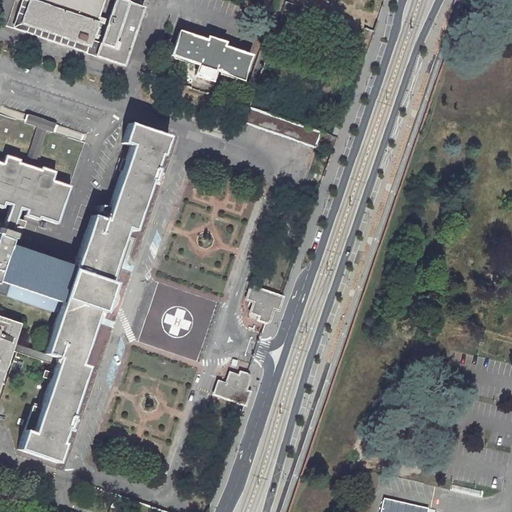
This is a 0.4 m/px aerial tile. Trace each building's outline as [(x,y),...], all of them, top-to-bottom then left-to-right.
[(20,0),(11,28),(123,65),(142,8),(118,0),(114,0),(107,21),(98,18),(103,0),(20,0)] [(252,3),(245,1),(243,7),(250,9),(252,3)] [(205,41),(178,32),(170,55),(197,64),(194,75),(211,80),(214,70),(241,79),(249,56),(222,47),(223,43),(207,37),(205,41)] [(280,58),(267,54),(262,67),(275,72),(280,58)] [(248,107),(242,122),(314,147),(317,139),(320,132),(248,107)] [(0,294),(57,314),(44,354),(57,358),(54,365),(52,373),(44,370),(41,377),(49,380),(33,430),(32,433),(23,430),(17,449),(56,463),(63,443),(61,443),(66,428),(67,429),(71,417),(70,416),(86,367),(79,364),(97,311),(102,313),(107,297),(112,284),(110,283),(107,282),(125,229),(133,231),(149,182),(151,182),(155,170),(154,169),(158,156),(161,156),(167,137),(128,123),(121,143),(129,146),(104,220),(91,215),(73,266),(10,245),(11,240),(9,239),(9,237),(14,239),(16,234),(11,232),(13,225),(21,228),(23,221),(20,220),(23,214),(18,212),(19,209),(25,211),(23,215),(38,220),(39,218),(56,224),(69,186),(51,180),(54,172),(40,167),(39,169),(33,167),(46,129),(52,132),(55,123),(27,113),(24,122),(36,126),(23,164),(18,162),(19,160),(4,155),(1,163),(0,162),(0,207),(2,208),(4,204),(9,206),(1,231),(0,230),(0,294)] [(339,128),(333,126),(330,135),(336,137),(339,128)] [(322,140),(318,152),(323,153),(324,151),(331,153),(337,138),(320,132),(317,139),(322,140)] [(282,297),(253,287),(249,300),(253,302),(249,313),(258,316),(257,320),(264,323),(269,320),(273,309),(277,310),(282,297)] [(0,381),(11,350),(54,365),(57,358),(44,354),(13,343),(20,324),(0,317),(0,381)] [(220,382),(216,396),(244,405),(245,405),(249,392),(245,390),(248,379),(247,374),(239,372),(238,376),(229,373),(225,384),(220,382)] [(134,501),(115,494),(110,507),(124,511),(127,511),(132,503),(133,501),(134,502),(134,501)] [(427,511),(429,508),(385,498),(381,511),(427,511)] [(127,511),(164,511),(134,502),(133,501),(132,503),(127,511)]
